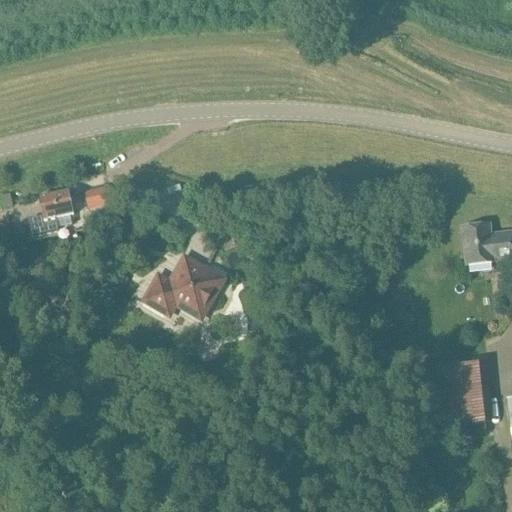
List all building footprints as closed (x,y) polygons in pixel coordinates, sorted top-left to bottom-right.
[(85,195),(88,211),(108,206),(104,191),(85,195)] [(40,199),(44,219),(28,222),(32,240),(56,235),(56,231),(71,227),(69,217),(73,217),(68,193),(40,199)] [(494,263),(511,260),(511,234),(491,237),(489,227),(462,230),(467,268),(494,265),(494,263)] [(159,279),(149,297),(145,304),(169,318),(176,306),(196,318),(204,316),(223,283),(202,271),(200,275),(192,270),(190,273),(186,274),(183,272),(179,280),(175,278),(170,286),(159,279)] [(128,281),(118,275),(111,288),(121,293),(128,281)] [(97,312),(98,330),(110,329),(108,311),(97,312)] [(485,364),(437,369),(443,430),(491,426),(485,364)]
